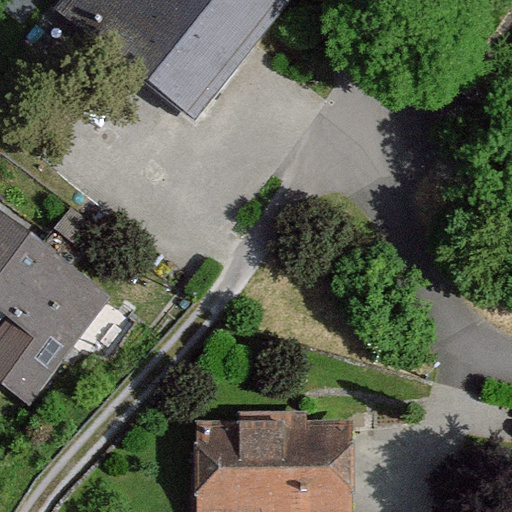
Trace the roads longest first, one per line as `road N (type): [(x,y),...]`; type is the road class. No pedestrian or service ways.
road 1 (unknown): [(47,511),(228,272),(367,105)]
road 2 (unknown): [(367,105),(449,302),(487,340),(511,348)]
